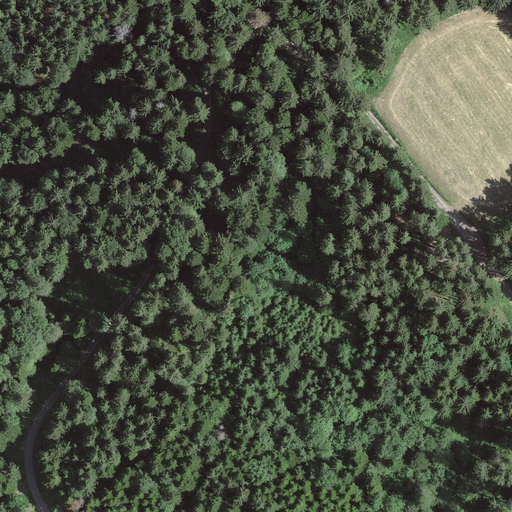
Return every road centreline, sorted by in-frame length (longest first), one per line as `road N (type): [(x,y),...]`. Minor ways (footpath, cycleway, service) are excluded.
road 1 (track): [(48,511),(27,466),(36,422),(145,269),(202,149),(204,62),(183,0)]
road 2 (track): [(246,0),(443,183),(511,299)]
